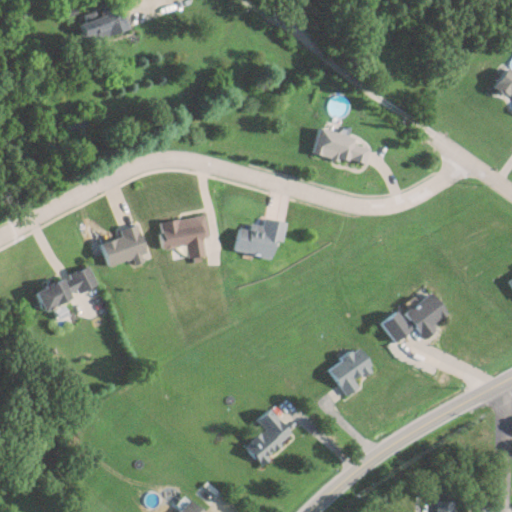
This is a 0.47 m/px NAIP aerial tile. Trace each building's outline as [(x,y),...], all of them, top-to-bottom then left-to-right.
[(128,28),(119,0),(97,0),(102,18),(78,25),(83,41),(128,28)] [(511,71),(503,66),(491,85),(511,98),(511,106),(511,108),(511,71)] [(365,146),(350,143),(351,133),(314,127),(309,153),(363,162),(365,146)] [(158,248),(184,245),(186,257),(202,255),(200,238),(205,237),(202,215),(155,221),(158,248)] [(231,250),(268,257),(272,239),(280,241),(284,221),(260,217),(258,228),(236,224),(231,250)] [(130,259),(131,264),(144,261),(135,223),(116,228),(118,237),(98,241),(104,265),(130,259)] [(95,285),(87,265),(30,288),(38,308),(95,285)] [(511,269),(501,275),(511,297),(511,269)] [(393,313),(391,310),(375,320),(388,341),(409,327),(416,337),(430,328),(426,323),(441,314),(426,291),(393,313)] [(340,395),(354,386),(349,379),(368,368),(354,346),(321,366),(340,395)] [(256,464),(287,432),(261,408),(250,420),(258,427),(239,447),(256,464)] [(170,511),(200,511),(183,498),(170,511)] [(449,511),(451,501),(433,499),(431,511),(449,511)]
